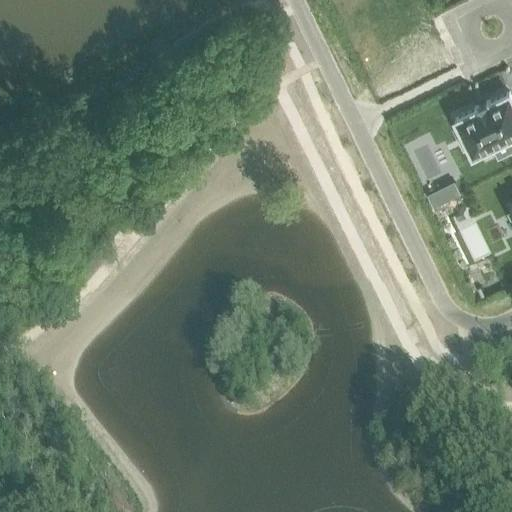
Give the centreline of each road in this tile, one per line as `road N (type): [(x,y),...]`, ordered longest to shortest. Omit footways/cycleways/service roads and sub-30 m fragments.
road 1 (residential): [(511,317),(471,323),(440,298),(296,0)]
road 2 (residential): [(511,39),(478,55),(463,21),(506,0)]
